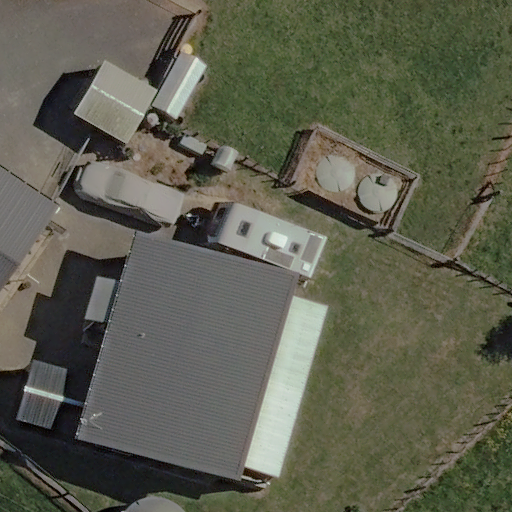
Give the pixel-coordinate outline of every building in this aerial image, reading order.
[(167,22),(25,0),(0,0),(0,38),(161,64),(167,22)] [(148,102),(64,58),(45,94),(63,104),(51,127),(118,161),(148,102)] [(0,251),(22,221),(0,205),(0,251)] [(231,295),(151,240),(123,280),(203,335),(231,295)] [(90,407),(95,413),(106,421),(109,422),(117,425),(125,426),(133,426),(141,425),(149,422),(156,417),(162,412),(167,406),(171,398),(174,391),(175,383),(175,374),(174,366),(171,359),(167,351),(161,345),(155,340),(148,336),(140,333),(132,332),(123,332),(115,333),(108,336),(101,341),(94,346),(89,352),(85,360),(82,368),(81,376),(81,384),(83,392),(86,400),(90,407)]
